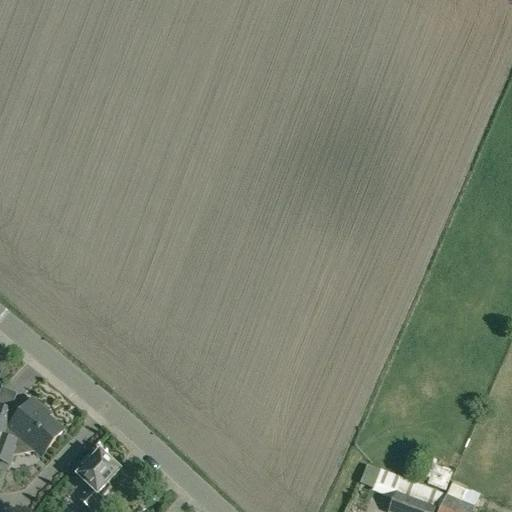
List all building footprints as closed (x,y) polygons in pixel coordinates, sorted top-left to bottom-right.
[(41,459),(63,433),(47,420),(50,417),(44,412),(33,403),(20,417),(0,409),(0,461),(9,465),(11,459),(35,454),(41,459)] [(427,451),(421,474),(451,483),(456,468),(441,464),(443,455),(427,451)] [(101,455),(98,458),(79,479),(92,490),(81,502),(91,511),(102,500),(112,490),(108,486),(120,473),(112,465),(112,461),(107,456),(103,457),(101,455)] [(435,511),(442,495),(369,466),(366,474),(379,479),(375,490),(396,498),(390,511),(435,511)] [(461,502),(467,488),(453,483),(447,497),(446,496),(438,511),(472,511),(475,508),(461,502)]
